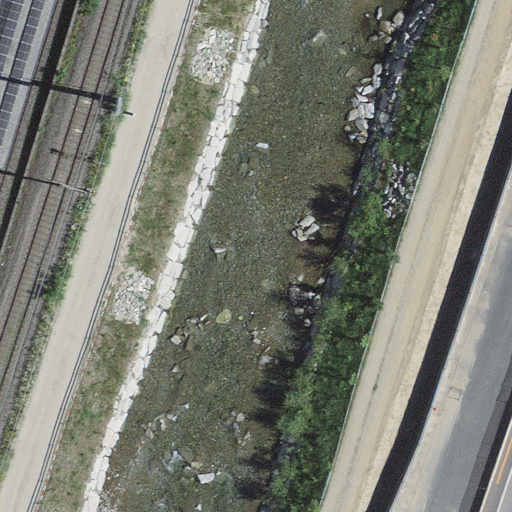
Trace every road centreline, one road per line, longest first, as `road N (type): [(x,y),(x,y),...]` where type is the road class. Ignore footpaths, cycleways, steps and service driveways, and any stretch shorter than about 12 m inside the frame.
road 1 (unclassified): [(13,511),(171,0)]
road 2 (motorway): [(511,354),(458,511)]
